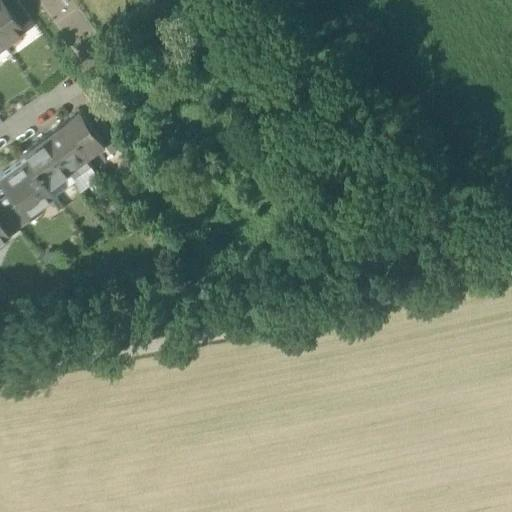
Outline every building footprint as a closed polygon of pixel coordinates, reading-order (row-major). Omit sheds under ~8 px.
[(1,0),(0,0),(0,39),(4,44),(23,30),(2,0),(1,0)] [(30,18),(16,0),(2,0),(20,25),(30,18)] [(92,123),(82,109),(61,123),(86,157),(106,143),(92,123)] [(116,136),(102,117),(92,123),(106,143),(116,136)] [(86,157),(61,123),(42,137),(67,171),(86,157)] [(67,171),(42,137),(22,152),(24,155),(47,186),(67,171)] [(24,155),(0,172),(0,183),(13,202),(23,215),(24,215),(53,194),(47,186),(24,155)] [(23,215),(13,202),(4,209),(12,220),(17,227),(28,220),(24,215),(23,215)] [(4,209),(0,203),(0,223),(2,226),(12,220),(4,209)]
